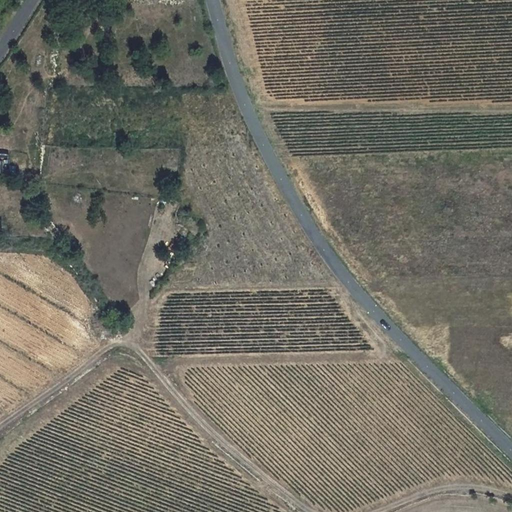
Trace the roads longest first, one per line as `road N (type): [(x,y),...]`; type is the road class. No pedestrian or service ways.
road 1 (tertiary): [(511,449),(400,339),(301,215),(266,155),(211,0)]
road 2 (track): [(309,511),(207,431),(144,356),(127,347),(109,346),(0,426)]
road 3 (track): [(511,496),(437,488),(378,511)]
